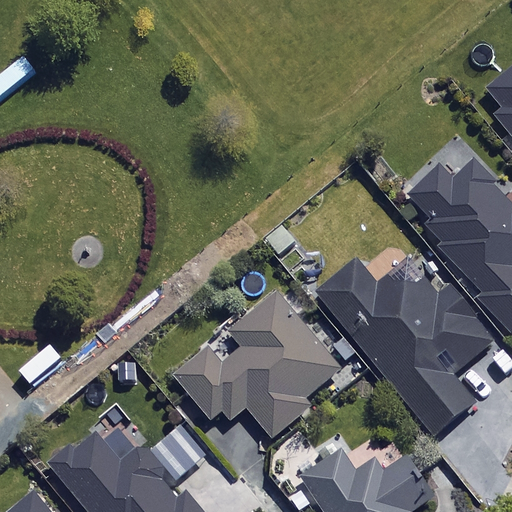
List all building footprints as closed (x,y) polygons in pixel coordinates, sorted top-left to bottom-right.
[(0,74),(0,94),(34,68),(24,56),(0,74)] [(490,119),(511,144),(511,76),(489,97),(501,110),(490,119)] [(511,208),(475,164),(452,183),(441,169),(409,196),(429,221),(426,234),(508,333),(511,329),(511,208)] [(493,343),(421,254),(379,289),(357,262),(318,295),(435,437),(475,404),(452,376),(493,343)] [(174,377),(213,425),(224,416),(230,423),(248,409),(272,440),(312,408),(306,400),(340,372),(279,296),(230,335),(243,351),(224,366),(210,349),(174,377)] [(18,370),(30,384),(61,358),(49,344),(18,370)] [(201,511),(186,493),(180,498),(163,478),(169,473),(147,446),(123,466),(96,434),(53,470),(87,511),(201,511)] [(412,511),(413,511),(436,497),(408,454),(384,469),(376,456),(356,469),(341,447),(299,474),(324,511),(412,511)] [(49,511),(35,493),(10,511),(49,511)]
